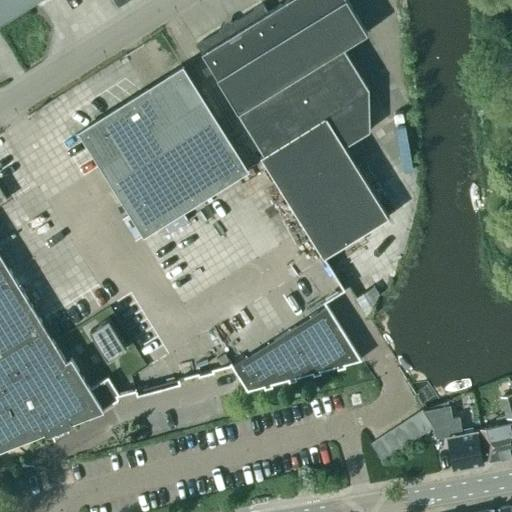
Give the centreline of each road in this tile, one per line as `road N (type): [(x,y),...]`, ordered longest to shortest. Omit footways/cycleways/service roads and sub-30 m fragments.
road 1 (unclassified): [(0,109),(178,0)]
road 2 (tertiary): [(511,478),(370,504)]
